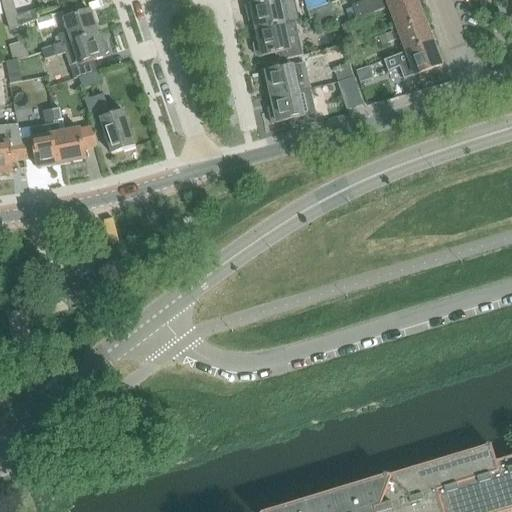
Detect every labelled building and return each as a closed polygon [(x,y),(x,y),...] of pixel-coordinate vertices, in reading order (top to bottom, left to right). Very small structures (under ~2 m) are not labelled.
[(2,0),(5,11),(9,10),(9,8),(15,6),(13,0),(2,0)] [(294,23),(289,0),(278,0),(252,6),(258,31),(294,23)] [(368,0),(354,5),(359,19),(390,7),(410,0),(368,0)] [(417,0),(410,0),(390,7),(399,30),(425,20),(417,0)] [(331,3),(315,8),(318,17),(334,12),(331,3)] [(8,18),(15,16),(17,15),(18,16),(15,6),(9,8),(9,10),(5,11),(8,18)] [(315,8),(308,10),(310,19),(318,17),(315,8)] [(64,46),(73,43),(99,35),(91,11),(66,20),(70,33),(61,36),(63,44),(64,46)] [(334,12),(318,17),(321,26),(336,21),(334,12)] [(15,16),(8,18),(12,30),(20,28),(19,24),(17,15),(15,16)] [(41,19),(38,21),(41,30),(56,25),(53,16),(41,19)] [(380,37),(383,46),(402,39),(407,52),(434,42),(425,20),(399,30),(380,37)] [(353,22),(342,26),(349,48),(361,43),(353,22)] [(278,53),(279,60),(303,55),(296,23),(294,23),(258,31),(260,41),(257,42),(255,45),(257,55),(260,57),(278,53)] [(63,44),(54,47),(56,54),(54,55),(55,58),(66,54),(74,80),(98,72),(95,61),(106,57),(106,55),(109,52),(106,43),(101,43),(99,35),(73,43),(64,46),(63,44)] [(442,65),(434,42),(407,52),(384,61),(385,63),(378,66),(381,74),(411,63),(416,75),(442,65)] [(24,43),(11,46),(15,60),(18,60),(28,58),(24,43)] [(56,54),(54,47),(43,51),(46,60),(55,58),(54,55),(56,54)] [(15,60),(6,62),(10,84),(22,82),(18,60),(15,60)] [(273,98),(311,89),(305,64),(267,72),(273,98)] [(333,85),(340,83),(355,78),(350,64),(335,69),(337,74),(330,76),(333,85)] [(369,67),(357,71),(361,83),(373,79),(369,67)] [(355,78),(340,83),(347,107),(362,102),(355,78)] [(275,108),(269,109),(272,125),(278,123),(290,121),(292,129),(318,123),(317,115),(315,106),(311,89),(273,98),(273,102),(275,108)] [(99,112),(108,109),(104,96),(95,99),(99,112)] [(60,109),(52,111),(55,122),(62,121),(60,109)] [(39,170),(63,165),(57,135),(55,122),(52,111),(45,112),(47,126),(31,129),(33,139),(22,141),(25,161),(37,159),(39,170)] [(113,154),(136,146),(124,112),(101,120),(113,154)] [(82,130),(57,135),(63,165),(86,160),(85,150),(97,147),(91,128),(82,130)] [(13,163),(25,161),(22,141),(0,143),(0,174),(13,173),(13,163)] [(59,264),(62,263),(67,284),(68,284),(66,278),(94,271),(95,278),(96,278),(91,256),(94,255),(94,254),(59,262),(59,264)] [(505,511),(511,510),(511,458),(497,463),(492,446),(297,505),(291,507),(275,511),(505,511)]
